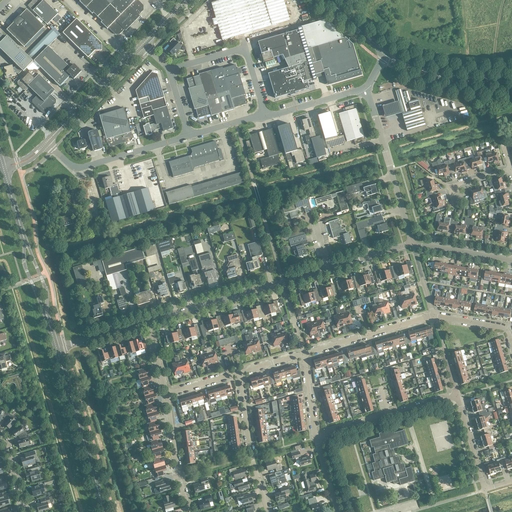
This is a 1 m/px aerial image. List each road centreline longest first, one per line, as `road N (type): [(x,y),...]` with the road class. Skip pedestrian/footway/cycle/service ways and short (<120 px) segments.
road 1 (residential): [(149,322),(412,244)]
road 2 (tertiary): [(104,511),(57,349)]
road 3 (unclassified): [(265,118),(244,51),(168,71)]
road 4 (residential): [(458,395),(316,437)]
road 5 (residential): [(269,511),(239,373)]
road 6 (unclassified): [(156,145),(174,183),(228,165),(220,127)]
road 7 (residential): [(303,354),(433,315)]
road 8 (tertiary): [(511,79),(453,79),(386,53)]
road 9 (unclassified): [(156,145),(74,167),(47,141)]
road 10 (residential): [(190,511),(169,393)]
road 11 (residential): [(511,483),(485,482),(458,395)]
